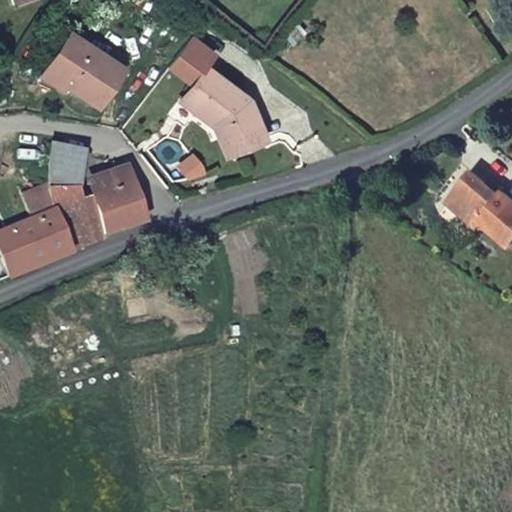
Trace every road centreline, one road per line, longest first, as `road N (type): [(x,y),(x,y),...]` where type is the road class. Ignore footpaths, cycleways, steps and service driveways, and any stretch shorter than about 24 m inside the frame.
road 1 (residential): [(511,73),(419,135),(163,223)]
road 2 (residential): [(163,223),(121,148),(0,122)]
road 3 (residential): [(163,223),(0,293)]
